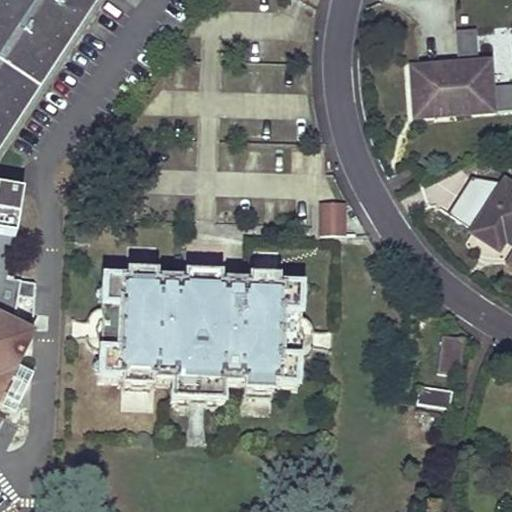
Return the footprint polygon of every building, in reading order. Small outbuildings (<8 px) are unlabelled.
[(0,0),(0,397),(29,340),(0,325),(0,241),(11,244),(20,193),(0,189),(0,149),(106,0),(0,0)] [(236,0),(237,11),(279,10),(278,0),(236,0)] [(474,31),(455,32),(456,57),(475,56),(474,31)] [(492,112),(490,88),(488,64),(419,70),(421,88),(414,89),(415,113),(453,110),(454,115),(492,112)] [(419,70),(412,70),(414,89),(421,88),(419,70)] [(511,84),(494,87),(497,113),(511,111),(511,84)] [(511,247),(511,190),(504,186),(472,235),(498,252),(505,242),(511,247)] [(342,211),(321,211),(321,237),(342,237),(342,211)] [(99,357),(97,385),(118,386),(118,382),(122,382),(122,391),(149,392),(149,383),(154,383),(154,387),(170,388),(169,406),(222,409),(223,390),(238,391),(238,387),(243,388),(243,396),(270,397),(271,388),(275,389),(275,392),(296,393),(298,361),(300,361),(302,361),(304,360),(306,359),(308,357),(309,355),(310,353),(311,351),(312,347),(312,342),(313,337),(313,333),(311,330),(309,327),(307,325),(305,323),(302,321),(299,320),(301,291),(281,290),(281,293),(276,293),(277,286),(249,284),(249,292),(243,291),(243,289),(224,288),(224,290),(218,290),(218,283),(184,281),(183,288),(178,288),(178,286),(158,285),(158,288),(154,287),(155,280),(126,278),(126,286),(121,286),(122,284),(102,283),(101,313),(98,314),(95,316),(93,318),(91,320),(89,322),(87,325),(86,327),(86,334),(85,340),(87,343),(89,346),(91,349),(93,352),(96,355),(99,357)] [(439,337),(436,372),(460,373),(462,339),(439,337)] [(448,411),(451,392),(420,386),(416,405),(448,411)]
